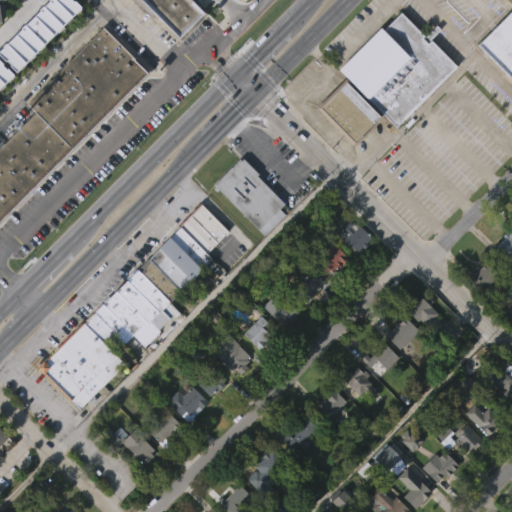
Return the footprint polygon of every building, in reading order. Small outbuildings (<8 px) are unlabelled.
[(8,0),(12,27),(29,25),(26,0),(8,0)] [(30,0),(32,10),(51,6),(49,0),(30,0)] [(176,71),(201,45),(157,0),(127,0),(117,11),(176,71)] [(195,0),(208,13),(181,39),(155,12),(152,15),(137,0),(195,0)] [(511,114),(511,0),(478,0),(481,2),(467,16),(476,25),(490,12),(511,33),(511,47),(508,43),(474,77),(511,114)] [(511,79),(477,43),(510,10),(511,12),(511,79)] [(400,11),(424,35),(422,37),(427,42),(430,39),(456,65),(396,126),(338,68),(346,60),(336,51),(352,34),(362,44),(379,26),(382,29),(400,11)] [(80,41),(60,20),(0,78),(0,90),(14,105),(80,41)] [(0,218),(0,145),(34,112),(25,103),(101,27),(145,72),(46,172),(0,218)] [(454,99),(429,73),(427,75),(396,44),(336,102),(393,160),(454,99)] [(379,116),(352,142),(318,107),(344,81),(379,116)] [(313,140),(350,177),(377,149),(341,112),(313,140)] [(239,159),(240,160),(242,158),(257,173),(255,175),(277,197),(280,194),(286,201),(278,208),(284,215),(263,236),(217,189),(215,190),(212,187),(214,186),(212,184),(238,158),(239,159)] [(282,236),(238,190),(211,216),(261,268),(283,248),(276,241),(282,236)] [(168,302),(179,313),(171,321),(160,310),(150,320),(159,330),(145,345),(139,339),(131,347),(124,340),(114,350),(126,363),(121,368),(127,373),(105,397),(95,393),(92,396),(96,399),(93,402),(89,399),(79,409),(77,409),(41,374),(40,375),(33,368),(40,361),(42,363),(200,204),(227,231),(213,245),(217,248),(209,256),(211,258),(168,302)] [(354,223),(357,226),(359,225),(371,236),(365,242),(368,244),(363,249),(361,247),(355,253),(342,240),(348,234),(341,227),(349,218),(354,223)] [(511,230),(511,255),(509,258),(502,251),(499,253),(502,256),(498,260),(489,252),(504,238),(502,236),(505,232),(507,234),(511,230)] [(332,243),(349,259),(341,267),(338,265),(332,272),(329,269),(326,273),(316,265),(319,262),(316,259),(332,243)] [(369,268),(352,256),(339,274),(356,286),(369,268)] [(492,268),(500,276),(482,294),(465,277),(472,270),(470,268),(475,263),(480,268),(489,258),(495,265),(492,268)] [(511,266),(507,262),(492,279),(506,292),(511,284),(511,266)] [(312,271),(322,281),(317,286),(319,287),(314,292),(315,293),(305,303),(293,291),(303,281),(301,279),(312,271)] [(345,289),(331,277),(308,302),(321,314),(345,289)] [(298,311),(283,326),(262,305),(281,285),(291,296),(287,300),(298,311)] [(426,295),(432,301),(428,304),(437,314),(434,317),(443,324),(445,322),(455,333),(443,344),(426,325),(423,328),(407,311),(418,298),(421,297),(422,298),(426,295)] [(494,309),(479,296),(464,311),(479,325),(494,309)] [(304,334),(321,316),(309,305),(292,323),(304,334)] [(268,340),(259,349),(243,333),(261,315),(273,328),(264,336),(268,340)] [(403,316),(418,331),(403,346),(402,345),(398,349),(381,332),(387,326),(390,329),(403,316)] [(294,345),(272,325),(259,340),(282,359),(294,345)] [(406,343),(436,371),(445,361),(433,349),(436,346),(426,337),(429,334),(422,327),(406,343)] [(244,364),(247,367),(239,374),(235,370),(232,372),(215,356),(216,355),(211,350),(227,333),(248,355),(247,356),(249,357),(247,359),(247,360),(244,364)] [(398,357),(386,369),(377,360),(369,368),(360,359),(365,354),(369,357),(384,342),(398,357)] [(240,364),(255,381),(273,365),(258,348),(240,364)] [(397,382),(416,364),(402,349),(382,367),(397,382)] [(356,366),(361,372),(363,370),(368,375),(365,378),(376,391),(369,397),(363,390),(358,395),(341,378),(349,369),(351,371),(356,366)] [(222,382),(224,384),(215,393),(214,391),(208,396),(197,385),(200,381),(213,368),(224,379),(222,382)] [(250,390),(226,368),(210,385),(234,407),(250,390)] [(510,382),(511,383),(511,382),(511,410),(509,414),(495,401),(509,386),(507,384),(500,392),(488,380),(500,368),(511,380),(510,382)] [(384,402),(395,389),(380,374),(361,394),(368,400),(374,393),(384,402)] [(191,386),(207,401),(193,415),(191,413),(188,415),(185,412),(181,416),(166,401),(176,390),(182,396),(191,386)] [(348,417),(340,426),(335,421),(331,425),(317,411),(326,402),(323,400),(326,398),(323,395),(332,386),(346,400),(340,407),(345,411),(343,413),(348,417)] [(341,410),(364,432),(374,422),(361,410),(365,406),(354,396),(341,410)] [(207,430),(224,414),(212,401),(195,416),(207,430)] [(511,440),(511,415),(497,401),(484,415),(511,440)] [(474,404),(482,412),(486,407),(488,407),(500,419),(504,415),(511,424),(508,428),(503,424),(498,429),(495,427),(489,435),(488,434),(486,436),(464,413),(474,404)] [(166,411),(179,424),(165,439),(173,447),(168,452),(146,432),(156,421),(155,420),(158,417),(159,418),(166,411)] [(321,423),(291,450),(281,439),(310,411),(321,423)] [(174,423),(164,433),(185,454),(205,435),(190,418),(179,428),(174,423)] [(485,441),(476,449),(472,446),(467,451),(462,446),(460,447),(454,441),(459,436),(456,433),(467,422),(485,441)] [(329,455),(346,435),(331,423),(315,442),(329,455)] [(106,425),(112,432),(118,426),(128,435),(135,428),(145,438),(143,440),(156,452),(143,465),(121,443),(117,446),(124,453),(121,457),(112,447),(113,445),(99,432),(106,425)] [(483,468),(499,454),(486,439),(479,445),(471,436),(462,444),(483,468)] [(403,455),(389,470),(381,461),(378,464),(375,461),(391,443),(403,455)] [(163,480),(181,460),(165,445),(146,465),(163,480)] [(315,459),(304,447),(278,471),(289,483),(315,459)] [(271,449),(286,464),(280,470),(278,467),(269,475),(274,480),(269,485),(274,491),(265,499),(245,478),(256,470),(253,466),(263,457),(262,456),(271,449)] [(442,452),(445,455),(446,454),(458,465),(439,485),(435,481),(434,482),(420,469),(435,454),(438,457),(442,452)] [(452,475),(462,486),(478,472),(463,456),(452,466),(443,456),(432,467),(445,482),(452,475)] [(125,467),(117,458),(111,465),(118,473),(125,467)] [(410,483),(420,473),(405,459),(395,469),(410,483)] [(119,474),(141,498),(155,485),(132,461),(119,474)] [(418,505),(414,509),(402,497),(409,490),(397,477),(406,467),(431,492),(418,505)] [(394,508),(404,493),(381,478),(371,494),(394,508)] [(419,501),(431,511),(439,511),(454,496),(438,481),(419,501)] [(271,511),(278,508),(273,500),(279,496),(271,483),(249,495),(254,502),(245,507),(247,511),(271,511)] [(239,485),(251,496),(239,510),(240,511),(239,511),(225,511),(216,503),(221,498),(223,500),(230,493),(229,492),(232,488),(233,490),(239,485)] [(383,492),(389,498),(390,497),(392,499),(391,500),(396,496),(410,511),(381,511),(384,509),(382,509),(376,500),(375,501),(368,494),(377,485),(383,492)] [(346,511),(340,511),(330,502),(342,490),(356,503),(346,511)] [(372,501),(364,495),(356,504),(363,511),(372,501)]
